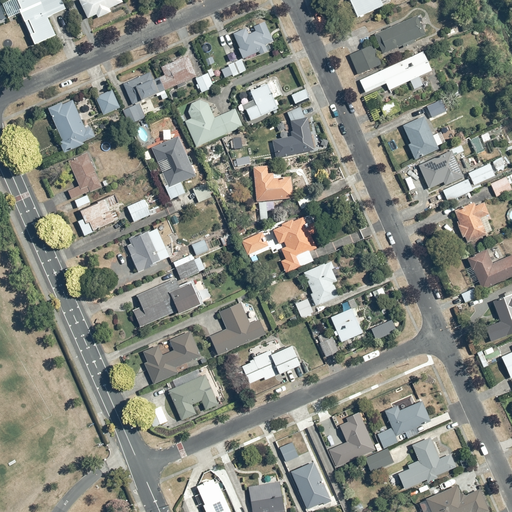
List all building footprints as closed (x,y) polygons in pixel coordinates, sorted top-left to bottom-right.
[(18,10),(34,46),(56,36),(49,19),(68,10),(63,0),(17,0),(16,1),(20,9),(18,10)] [(79,0),(78,1),(88,20),(96,15),(98,19),(112,12),(110,9),(123,2),(122,0),(79,0)] [(380,0),(348,0),(356,18),(383,7),(380,0)] [(374,46),(350,55),(357,74),(383,64),(380,57),(425,39),(418,19),(370,37),(374,46)] [(238,50),(242,59),(259,52),(260,55),(268,52),(265,46),(273,42),(264,20),(233,34),(239,49),(238,50)] [(386,86),(389,91),(434,71),(425,51),(358,80),(365,95),(386,86)] [(194,78),(201,94),(215,87),(211,77),(216,75),(212,67),(206,70),(207,73),(197,78),(187,55),(160,67),(164,75),(154,79),(151,71),(123,84),(133,105),(123,110),(130,125),(147,117),(141,103),(156,96),(157,98),(160,96),(161,100),(168,97),(165,91),(193,79),(194,78)] [(232,76),(233,78),(247,72),(242,59),(228,65),(228,66),(221,70),(225,79),(232,76)] [(242,105),(250,122),(282,107),(276,93),(281,90),(278,83),(272,86),(270,83),(250,91),(254,100),(242,105)] [(304,89),(290,95),(295,105),(309,99),(304,89)] [(95,98),(104,115),(120,108),(112,90),(95,98)] [(190,108),(188,114),(190,119),(186,121),(196,148),(244,129),(236,109),(213,118),(205,98),(189,104),(190,108)] [(390,98),(377,106),(384,117),(397,109),(390,98)] [(58,143),(60,143),(64,153),(84,144),(83,142),(96,137),(91,126),(84,129),(81,121),(88,118),(85,110),(78,113),(73,100),(48,111),(53,123),(50,125),(58,143)] [(408,145),(414,160),(437,150),(423,119),(430,116),(431,119),(445,113),(440,100),(416,110),(419,119),(402,126),(409,144),(408,145)] [(301,107),(287,112),(294,131),(289,132),(291,136),(269,143),(277,164),(317,149),(301,107)] [(476,133),(468,137),(475,152),(484,148),(476,133)] [(177,213),(185,209),(195,205),(190,191),(187,192),(182,181),(195,176),(179,134),(150,145),(177,213)] [(248,145),(245,134),(231,138),(234,149),(248,145)] [(450,152),(418,167),(429,190),(443,184),(444,186),(441,187),(448,202),(476,189),(474,185),(496,175),(490,163),(467,174),(468,176),(462,179),(450,152)] [(78,187),(68,191),(72,200),(103,186),(88,154),(68,163),(78,187)] [(243,157),(234,160),(237,166),(246,163),(243,157)] [(268,165),(252,167),(256,202),(258,201),(261,223),(268,223),(266,202),(287,200),(287,202),(294,201),(291,176),(281,177),(280,170),(269,172),(268,165)] [(511,173),(490,184),(497,198),(511,191),(511,187),(511,185),(511,184),(511,173)] [(204,182),(191,189),(199,204),(212,198),(204,182)] [(88,195),(74,201),(78,209),(92,203),(88,195)] [(107,199),(79,212),(82,219),(77,221),(84,237),(116,222),(115,220),(118,218),(115,213),(113,213),(107,199)] [(144,199),(126,208),(134,223),(151,214),(144,199)] [(458,222),(456,223),(463,239),(465,238),(467,243),(489,234),(482,219),(489,216),(483,200),(454,212),(458,222)] [(185,209),(177,213),(180,220),(188,217),(185,209)] [(284,259),(280,260),(285,274),(303,267),(302,266),(313,262),(309,252),(312,250),(306,234),(308,233),(302,217),(273,229),(284,259)] [(124,242),(138,272),(172,258),(159,227),(124,242)] [(248,256),(256,252),(258,255),(273,248),(269,239),(265,241),(260,232),(241,242),(248,256)] [(228,235),(220,239),(224,247),(232,243),(228,235)] [(203,240),(191,246),(196,256),(208,250),(203,240)] [(467,261),(481,290),(511,275),(511,254),(492,264),(487,252),(467,261)] [(179,269),(176,270),(181,280),(205,269),(200,257),(195,259),(192,253),(175,261),(179,269)] [(303,271),(315,306),(340,297),(335,283),(337,283),(334,273),(336,272),(332,261),(303,271)] [(205,269),(203,270),(206,277),(220,271),(218,268),(214,269),(212,266),(205,269)] [(132,310),(141,328),(176,313),(178,317),(204,305),(193,279),(179,286),(176,279),(136,297),(141,306),(132,310)] [(485,328),(491,343),(511,334),(511,295),(492,303),(500,322),(485,328)] [(291,305),(295,303),(303,320),(314,314),(306,296),(297,301),(296,298),(289,301),(291,305)] [(347,301),(350,309),(330,318),(335,331),(333,331),(335,337),(338,336),(341,344),(362,335),(352,310),(357,307),(354,299),(347,301)] [(226,330),(210,338),(218,356),(265,336),(259,321),(250,325),(240,303),(218,312),(226,330)] [(371,330),(376,341),(395,334),(390,322),(371,330)] [(160,345),(142,353),(146,362),(143,363),(153,384),(177,373),(175,369),(201,357),(190,332),(169,342),(173,351),(164,355),(160,345)] [(324,333),(318,336),(321,343),(319,344),(326,358),(340,351),(333,338),(332,338),(329,333),(325,335),(324,333)] [(242,366),(249,383),(263,378),(265,382),(299,368),(290,347),(242,366)] [(511,352),(501,357),(511,383),(511,352)] [(204,375),(168,391),(181,421),(196,414),(192,406),(201,401),(206,411),(218,405),(204,375)] [(397,404),(384,410),(392,427),(377,433),(384,448),(399,441),(396,436),(405,432),(408,438),(419,433),(416,426),(430,420),(421,401),(400,410),(397,404)] [(153,428),(167,420),(160,408),(146,416),(153,428)] [(329,448),(337,465),(377,448),(361,411),(346,417),(348,421),(339,425),(346,441),(329,448)] [(409,467),(398,472),(404,488),(426,478),(427,480),(438,476),(437,474),(456,466),(450,452),(439,457),(430,436),(412,444),(419,459),(408,464),(409,467)] [(292,441),(279,447),(286,462),(298,456),(292,441)] [(387,448),(365,457),(371,472),(393,462),(387,448)] [(314,461),(291,471),(307,509),(322,502),(323,503),(331,500),(314,461)] [(479,477),(475,469),(429,490),(432,496),(426,499),(431,511),(466,511),(470,511),(482,511),(489,509),(475,479),(479,477)] [(202,503),(206,511),(232,511),(218,480),(215,482),(213,476),(195,484),(203,502),(202,503)] [(280,479),(248,485),(251,511),(292,511),(291,508),(285,509),(280,479)]
